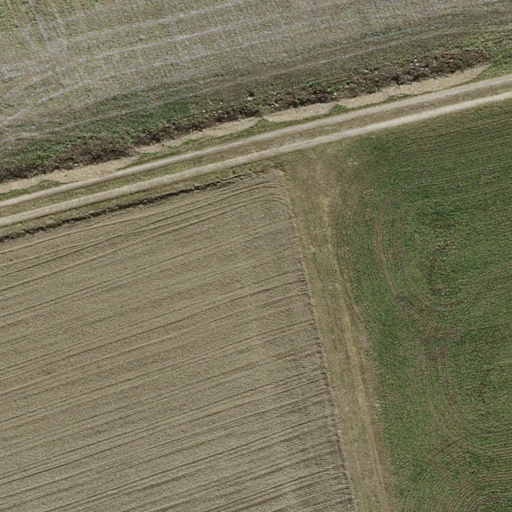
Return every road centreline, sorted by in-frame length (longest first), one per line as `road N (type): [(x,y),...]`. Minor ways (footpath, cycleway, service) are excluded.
road 1 (track): [(0,221),(346,131),(511,76)]
road 2 (track): [(402,511),(339,223),(346,131)]
